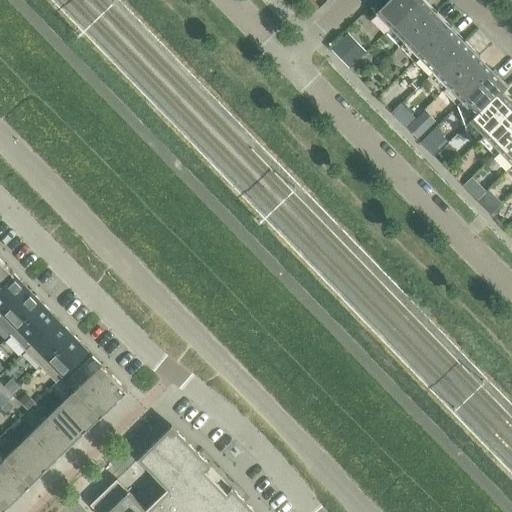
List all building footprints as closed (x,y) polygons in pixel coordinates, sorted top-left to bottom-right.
[(383,20),(391,27),(419,0),(388,0),(371,17),(372,18),(378,25),(383,20)] [(405,42),(437,11),(434,13),(420,0),(419,0),(391,27),(405,42)] [(400,47),(414,62),(419,57),(451,26),(451,25),(448,28),(435,14),(438,11),(437,11),(405,42),(400,47)] [(433,71),(466,40),(465,40),(462,43),(449,29),(452,26),(451,26),(419,57),(433,71)] [(448,86),(480,55),(479,54),(476,57),(463,43),(466,41),(466,40),(433,71),(448,86)] [(462,101),(494,70),(494,69),(491,72),(477,58),(480,55),(448,86),(462,101)] [(472,121),(500,93),(509,85),(508,84),(505,86),(501,83),(501,78),(494,71),(495,70),(494,70),(462,101),(457,106),(472,121)] [(485,136),(511,109),(511,104),(500,93),(472,121),(466,127),(467,128),(472,123),(485,136)] [(499,150),(511,137),(511,109),(485,136),(499,150)] [(511,163),(511,137),(499,150),(511,163)] [(0,285),(13,273),(0,258),(0,285)] [(0,285),(0,315),(2,313),(28,288),(13,273),(0,285)] [(2,313),(0,315),(0,324),(10,335),(17,328),(43,303),(28,288),(2,313)] [(17,328),(10,335),(24,350),(31,343),(32,344),(58,319),(43,303),(17,328)] [(24,350),(40,366),(73,334),(58,319),(32,344),(31,343),(24,350)] [(73,334),(40,366),(56,382),(89,351),(73,334)] [(101,364),(93,355),(92,356),(87,362),(95,370),(101,364)] [(95,370),(87,362),(82,367),(90,375),(95,370)] [(128,391),(101,364),(95,370),(90,375),(88,377),(84,381),(79,386),(74,390),(100,417),(115,403),(111,398),(121,388),(126,393),(128,391)] [(90,375),(82,367),(76,372),(84,381),(88,377),(90,375)] [(84,381),(76,372),(71,377),(79,386),(84,381)] [(79,386),(71,377),(65,383),(73,391),(74,390),(79,386)] [(10,383),(6,388),(12,394),(18,388),(14,383),(10,383)] [(86,431),(100,417),(74,390),(73,391),(60,404),(86,431)] [(26,394),(19,401),(28,410),(35,403),(26,394)] [(9,400),(2,407),(8,413),(15,406),(9,400)] [(46,418),(72,444),(86,431),(60,404),(49,414),(46,418)] [(49,414),(41,406),(38,409),(35,412),(43,420),(46,418),(49,414)] [(32,431),(58,458),(72,444),(46,418),(43,420),(32,431)] [(255,511),(246,502),(172,426),(138,459),(167,489),(146,509),(117,479),(90,505),(97,511),(255,511)] [(44,472),(58,458),(32,431),(18,445),(44,472)] [(5,457),(4,458),(30,485),(44,472),(18,445),(5,457)] [(15,499),(30,485),(4,458),(0,462),(0,508),(3,511),(5,510),(0,505),(11,495),(15,499)]
